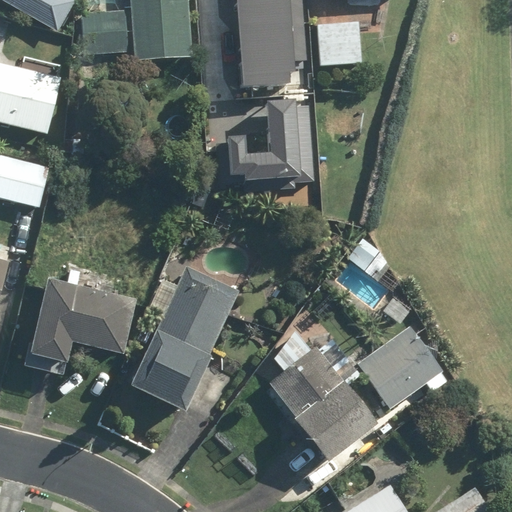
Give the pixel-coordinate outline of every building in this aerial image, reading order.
[(0,0),(0,5),(50,35),(67,6),(57,0),(0,0)] [(76,14),(77,52),(125,51),(125,66),(182,64),(179,0),(124,0),(125,12),(76,14)] [(238,0),(240,22),(304,17),(302,0),(238,0)] [(239,21),(243,84),(298,80),(296,55),(306,55),(304,17),(240,22),(239,21)] [(311,29),(312,68),(355,67),(354,28),(311,29)] [(0,127),(40,137),(54,79),(0,66),(0,127)] [(215,142),(219,182),(243,180),(244,187),(317,181),(310,103),(296,104),(295,96),(266,99),(270,153),(242,155),(240,140),(215,142)] [(42,169),(0,159),(0,204),(32,212),(42,169)] [(173,417),(233,293),(180,268),(169,289),(157,283),(143,312),(153,316),(117,390),(173,417)] [(132,304),(41,280),(21,358),(28,360),(25,371),(56,379),(64,348),(117,362),(132,304)] [(389,293),(374,313),(393,328),(408,308),(389,293)] [(402,330),(351,366),(385,413),(435,376),(402,330)] [(288,335),(268,362),(277,371),(259,387),(288,419),(281,425),(319,467),(365,426),(335,393),(354,376),(322,340),(305,355),(288,335)] [(327,511),(397,511),(376,480),(327,511)] [(482,511),(470,491),(433,511),(482,511)]
